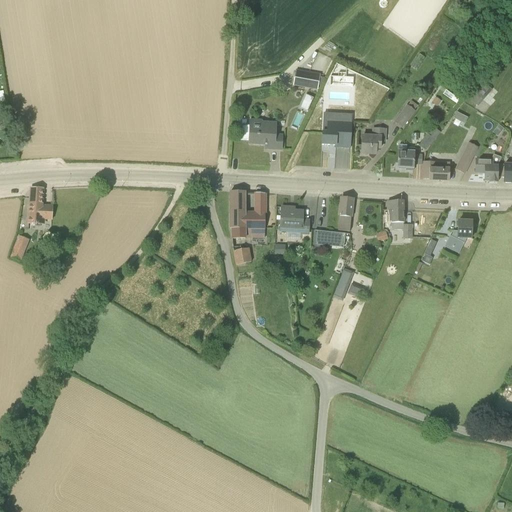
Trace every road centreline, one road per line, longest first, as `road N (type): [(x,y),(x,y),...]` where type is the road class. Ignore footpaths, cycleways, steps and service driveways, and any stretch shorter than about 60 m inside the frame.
road 1 (unclassified): [(511,445),(356,396),(250,334),(233,301),(208,178)]
road 2 (track): [(0,462),(71,323),(142,250),(179,177)]
road 3 (tertiary): [(511,196),(221,179)]
road 4 (tertiary): [(0,180),(208,178)]
road 5 (track): [(234,0),(221,179)]
road 6 (track): [(322,377),(312,511)]
